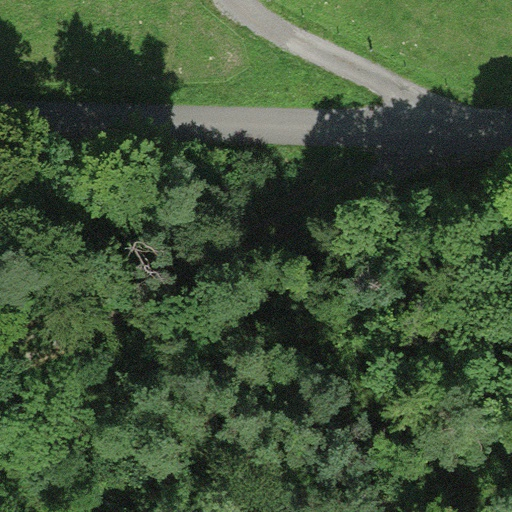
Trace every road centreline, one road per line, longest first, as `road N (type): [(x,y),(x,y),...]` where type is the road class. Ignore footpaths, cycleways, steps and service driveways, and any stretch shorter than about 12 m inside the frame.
road 1 (unclassified): [(0,120),(511,132)]
road 2 (track): [(233,0),(256,31),(511,121)]
